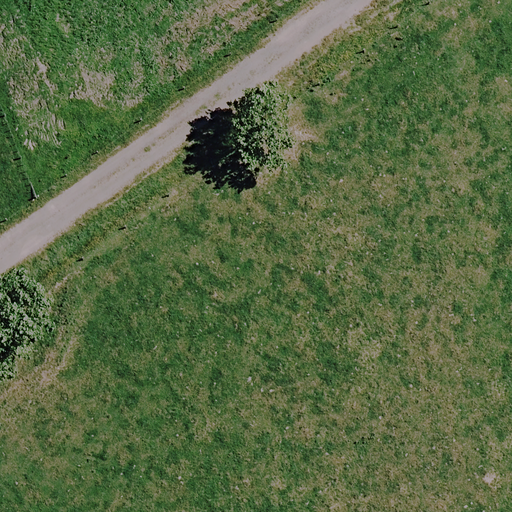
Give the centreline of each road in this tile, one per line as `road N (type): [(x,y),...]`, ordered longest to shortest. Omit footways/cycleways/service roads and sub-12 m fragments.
road 1 (secondary): [(69,0),(227,511)]
road 2 (track): [(0,275),(373,0)]
road 3 (secondary): [(57,511),(0,351)]
